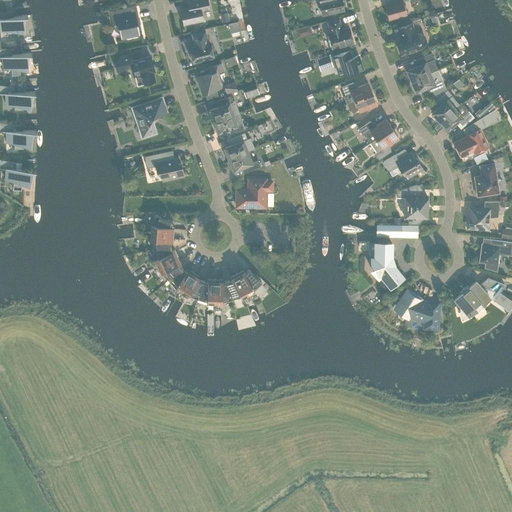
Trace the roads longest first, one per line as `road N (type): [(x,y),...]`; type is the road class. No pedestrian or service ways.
road 1 (track): [(0,366),(42,460),(55,463),(148,431),(183,433),(198,442),(233,511)]
road 2 (residential): [(441,238),(448,217),(440,159),(403,108),(365,0)]
road 3 (residential): [(219,215),(159,0)]
